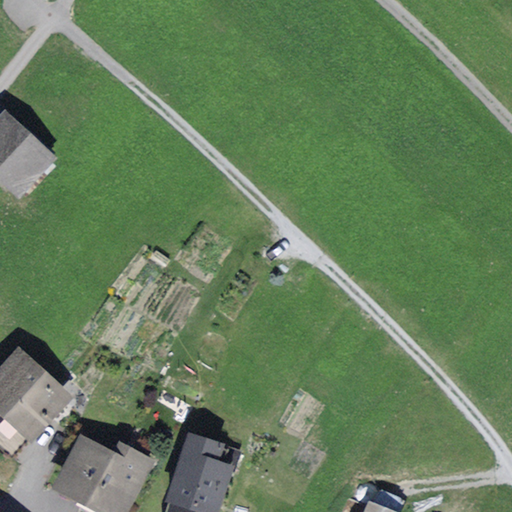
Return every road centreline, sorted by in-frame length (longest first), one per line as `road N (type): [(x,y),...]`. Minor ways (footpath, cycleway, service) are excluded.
road 1 (residential): [(511,470),(453,394),(60,21),(0,94)]
road 2 (track): [(511,477),(443,487),(406,499),(396,511)]
